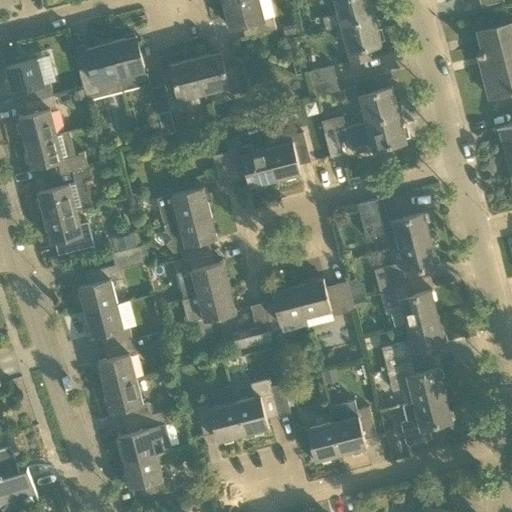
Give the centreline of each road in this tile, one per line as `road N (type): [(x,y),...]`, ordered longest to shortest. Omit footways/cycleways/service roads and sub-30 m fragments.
road 1 (residential): [(94,511),(0,228)]
road 2 (residential): [(258,486),(306,495),(504,452)]
road 3 (residential): [(476,236),(501,338),(504,452)]
road 4 (residential): [(293,248),(301,210),(459,167)]
road 5 (residential): [(416,0),(459,167)]
